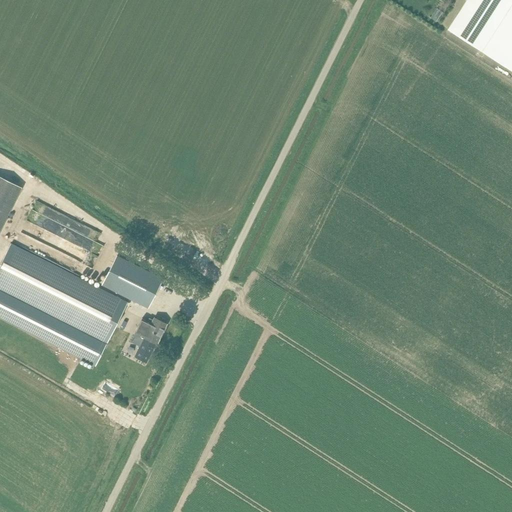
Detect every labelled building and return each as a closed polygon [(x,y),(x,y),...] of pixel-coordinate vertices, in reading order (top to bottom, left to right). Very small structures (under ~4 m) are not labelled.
[(511,0),(466,0),(448,30),(511,70),(511,0)] [(0,231),(22,188),(0,176),(0,231)] [(0,264),(0,316),(96,365),(107,343),(128,302),(47,262),(11,243),(0,264)] [(103,286),(139,304),(148,308),(163,279),(118,256),(103,286)] [(133,337),(130,343),(139,347),(135,354),(148,361),(156,344),(157,344),(167,324),(153,317),(151,323),(142,319),(133,337)]
